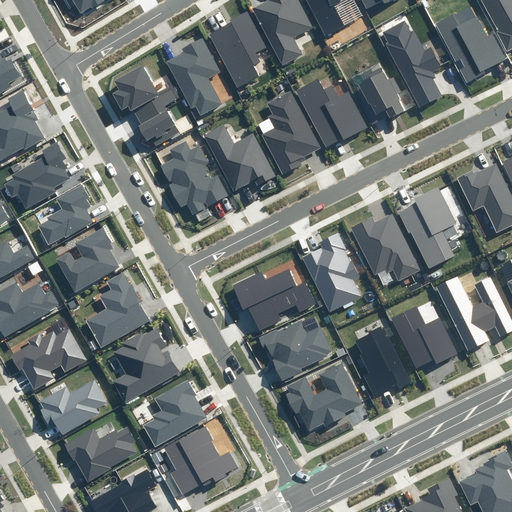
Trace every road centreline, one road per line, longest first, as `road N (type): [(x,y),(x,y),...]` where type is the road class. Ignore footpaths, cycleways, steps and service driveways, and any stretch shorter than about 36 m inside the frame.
road 1 (residential): [(511,106),(181,270)]
road 2 (residential): [(301,494),(181,270)]
road 3 (tertiary): [(511,391),(301,494)]
road 4 (residential): [(181,270),(66,68)]
road 5 (residential): [(66,68),(176,0)]
